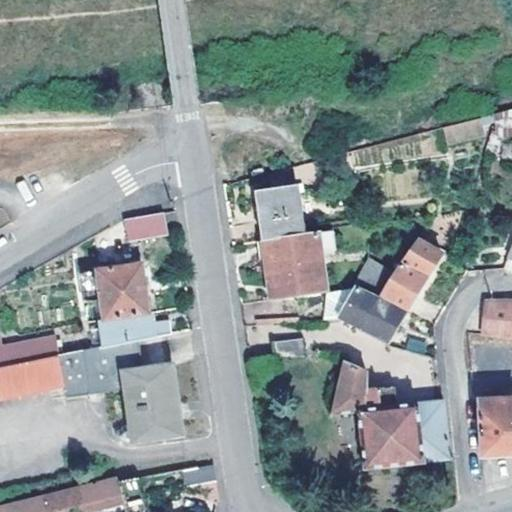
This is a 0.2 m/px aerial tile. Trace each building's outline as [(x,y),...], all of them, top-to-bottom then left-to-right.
[(511,108),(496,112),(491,135),(489,135),(484,153),(495,155),(501,137),(511,137),(511,108)] [(486,135),(482,116),(444,126),(449,145),(486,135)] [(311,162),(293,166),(298,184),(316,180),(311,162)] [(256,189),(263,239),(303,233),(296,184),(256,189)] [(170,235),(165,213),(129,220),(132,242),(170,235)] [(319,231),(303,233),(263,239),(271,298),(327,290),(319,231)] [(421,239),(392,278),(381,297),(409,311),(446,254),(421,239)] [(368,265),(358,286),(381,297),(392,278),(368,265)] [(103,303),(106,322),(151,314),(141,266),(78,277),(83,306),(103,303)] [(342,320),(390,343),(409,311),(381,297),(358,286),(342,320)] [(511,298),(489,300),(486,333),(511,333),(511,298)] [(151,314),(106,322),(107,329),(96,331),(100,349),(140,341),(173,334),(170,322),(152,325),(151,314)] [(0,369),(39,361),(64,356),(62,338),(7,348),(5,337),(0,337),(0,369)] [(274,342),(276,360),(307,355),(304,338),(274,342)] [(183,435),(174,365),(144,369),(140,341),(100,349),(64,356),(39,361),(41,381),(64,378),(65,391),(66,397),(127,390),(135,441),(183,435)] [(368,368),(345,360),(333,413),(359,411),(366,469),(451,460),(444,400),(396,404),(395,387),(367,388),(368,368)] [(41,381),(39,361),(0,369),(0,393),(2,404),(65,391),(64,378),(41,381)] [(511,399),(479,401),(482,454),(506,453),(511,452),(511,399)] [(215,482),(212,462),(181,469),(184,488),(215,482)] [(139,478),(120,481),(126,502),(128,511),(146,511),(148,511),(139,478)] [(120,481),(83,491),(89,511),(126,502),(120,481)] [(83,491),(46,501),(48,511),(88,511),(89,511),(83,491)] [(48,511),(46,501),(9,510),(9,511),(48,511)]
